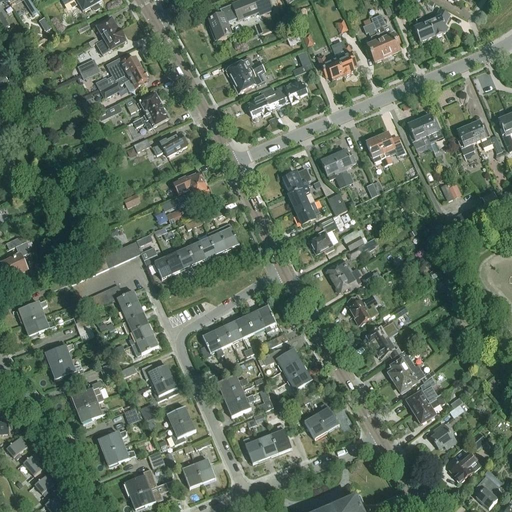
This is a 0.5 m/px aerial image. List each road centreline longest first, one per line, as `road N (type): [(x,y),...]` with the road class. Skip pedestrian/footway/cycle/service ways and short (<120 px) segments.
road 1 (residential): [(232,165),(511,41)]
road 2 (tertiary): [(380,440),(282,272)]
road 3 (residential): [(244,496),(172,340)]
road 4 (tertiary): [(232,165),(153,27)]
road 5 (residential): [(172,340),(134,272),(65,296)]
road 6 (residential): [(244,496),(380,440)]
road 7 (residential): [(103,511),(26,399)]
road 8 (residential): [(172,340),(282,272)]
